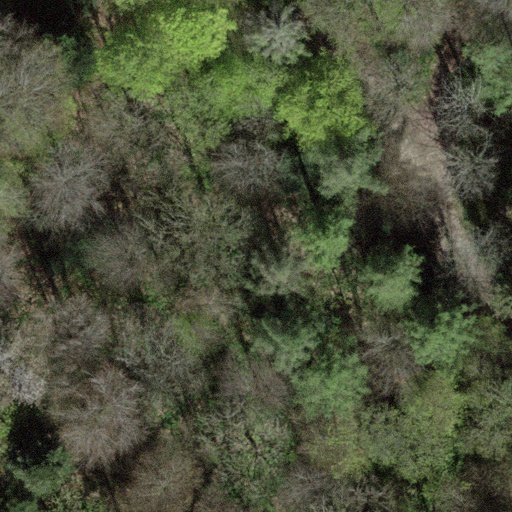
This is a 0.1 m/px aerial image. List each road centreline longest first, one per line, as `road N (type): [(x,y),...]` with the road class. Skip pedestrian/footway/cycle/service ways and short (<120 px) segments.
road 1 (track): [(511,343),(434,187),(307,0)]
road 2 (track): [(478,0),(455,235)]
